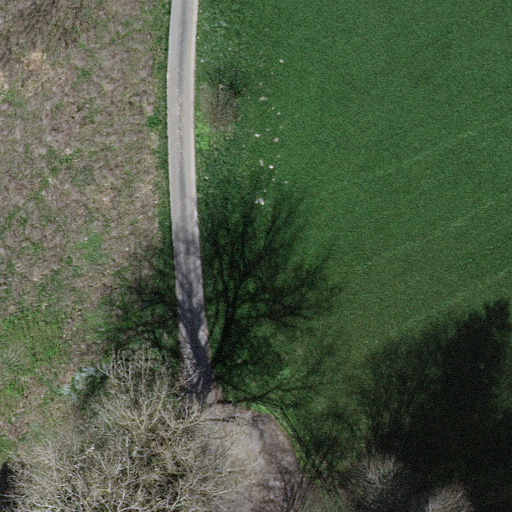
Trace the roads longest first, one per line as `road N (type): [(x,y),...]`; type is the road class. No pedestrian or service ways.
road 1 (unclassified): [(183,0),(179,136),(200,384)]
road 2 (track): [(200,384),(221,511)]
